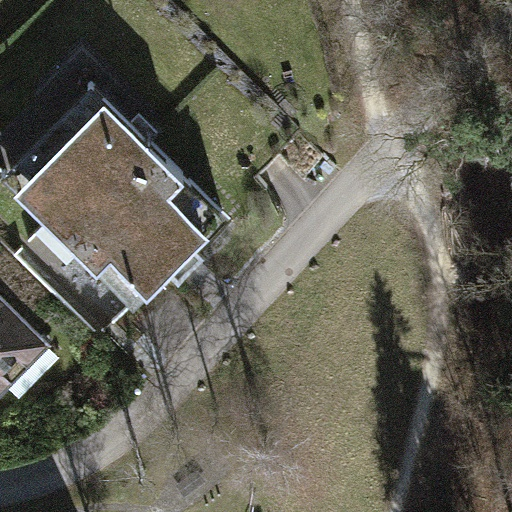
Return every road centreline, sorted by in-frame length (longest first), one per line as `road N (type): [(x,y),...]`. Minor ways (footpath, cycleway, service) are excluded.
road 1 (track): [(394,511),(427,405),(443,264),(426,202),(393,143),(357,0)]
road 2 (track): [(511,23),(393,143)]
